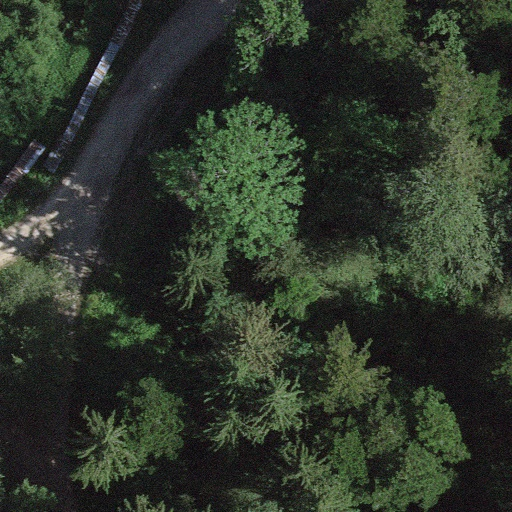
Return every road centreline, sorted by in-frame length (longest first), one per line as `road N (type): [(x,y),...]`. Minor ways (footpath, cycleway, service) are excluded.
road 1 (track): [(100,190),(60,354),(64,511)]
road 2 (track): [(295,0),(193,30),(148,92),(100,190)]
road 3 (track): [(310,0),(511,113)]
